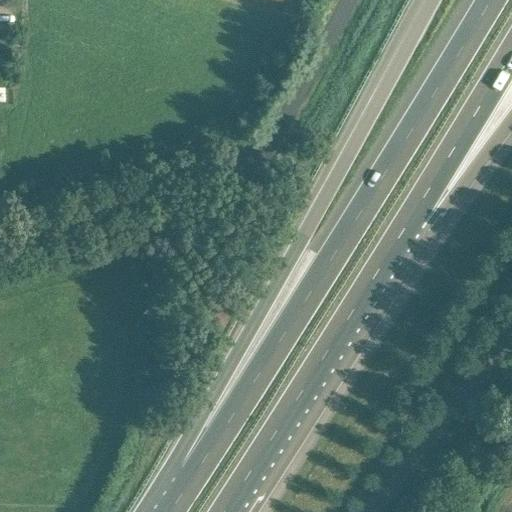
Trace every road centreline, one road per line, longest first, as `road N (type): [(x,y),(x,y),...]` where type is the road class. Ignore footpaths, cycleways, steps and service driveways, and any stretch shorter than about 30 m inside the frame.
road 1 (motorway): [(490,0),(191,478)]
road 2 (motorway): [(433,0),(292,249),(191,478)]
road 3 (unclassified): [(0,244),(219,177),(272,140),(348,0)]
road 4 (motorway): [(222,511),(407,225)]
road 5 (motorway): [(407,225),(511,52)]
road 6 (unclassified): [(391,511),(511,359)]
road 7 (motorway): [(407,225),(511,116)]
